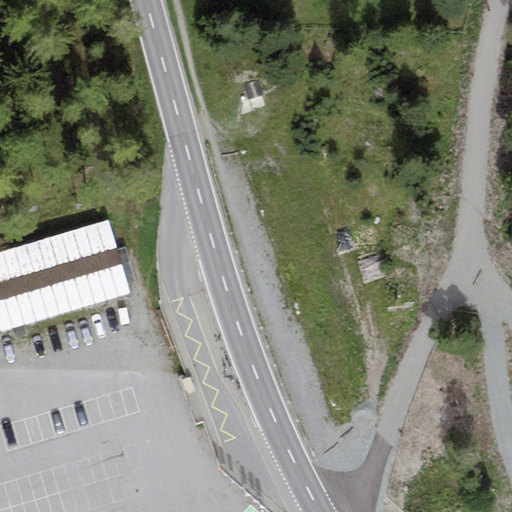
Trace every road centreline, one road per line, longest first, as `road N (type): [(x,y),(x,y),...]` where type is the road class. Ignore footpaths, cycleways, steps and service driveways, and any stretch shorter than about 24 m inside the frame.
road 1 (primary): [(318,511),(224,287),(147,0)]
road 2 (track): [(354,508),(429,312),(429,218),(469,137),(481,0)]
